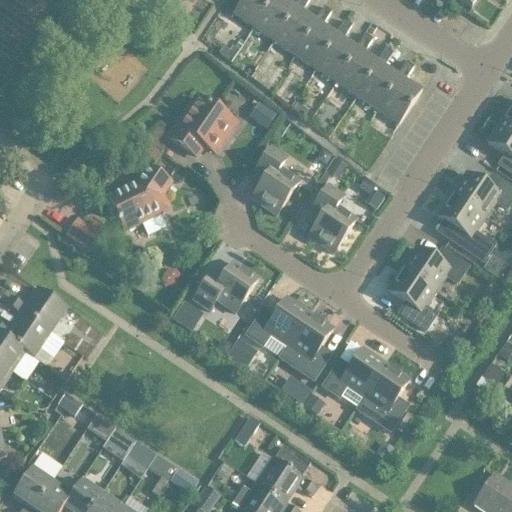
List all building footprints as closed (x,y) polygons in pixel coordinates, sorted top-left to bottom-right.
[(230,16),(251,30),(271,0),(240,0),(235,8),(230,16)] [(271,0),(251,30),(271,44),(294,10),(291,8),(291,7),(279,0),(271,0)] [(294,10),(271,44),(292,58),(315,24),(312,22),(312,21),(299,13),(308,0),(307,0),(295,0),(291,7),(291,8),(294,10)] [(468,7),(472,0),(454,0),(468,9),(469,8),(468,7)] [(229,17),(230,16),(235,8),(228,3),(222,13),(229,17)] [(315,24),(292,58),(312,71),(335,38),(332,36),(332,35),(320,27),(328,14),(320,9),(312,21),(312,22),(315,24)] [(335,38),(312,71),(333,85),(355,52),(352,50),(353,49),(340,41),(348,28),(341,22),(332,35),(332,36),(335,38)] [(355,52),(333,85),(353,99),(376,65),(373,63),(361,54),(369,42),(361,36),(353,49),(352,50),(355,52)] [(376,65),(353,99),(374,113),(397,79),(394,77),(381,68),(390,55),(382,50),(373,63),(376,65)] [(397,79),(374,113),(395,127),(418,93),(402,82),(410,69),(402,64),(394,77),(397,79)] [(213,155),(232,127),(193,101),(167,140),(193,158),(201,146),(213,155)] [(511,102),(499,123),(511,131),(511,102)] [(511,131),(499,123),(484,145),(507,160),(501,169),(497,166),(497,167),(511,177),(511,131)] [(249,201),(273,218),(296,184),(277,171),(284,161),(268,150),(251,175),(253,176),(255,172),(264,178),(249,201)] [(329,158),(319,152),(313,162),(323,168),(329,158)] [(324,175),(335,182),(343,169),(333,162),(324,175)] [(157,198),(166,185),(145,171),(134,187),(121,194),(116,192),(109,196),(108,200),(105,201),(115,220),(113,221),(115,226),(117,225),(121,232),(123,231),(127,232),(136,228),(137,224),(164,211),(157,198)] [(320,187),(327,177),(322,175),(316,185),(320,187)] [(463,176),(449,197),(483,220),(493,204),(504,211),(511,198),(511,193),(489,179),(488,180),(492,182),(486,191),(463,176)] [(331,256),(353,222),(334,210),(341,199),(326,189),(309,214),(310,215),(313,211),(321,216),(306,239),(331,256)] [(376,196),(368,209),(373,213),(382,200),(376,196)] [(472,236),(483,220),(449,197),(434,219),(439,222),(432,232),(480,264),(490,248),(472,236)] [(91,218),(98,233),(108,229),(102,214),(91,218)] [(75,221),(63,238),(87,254),(98,237),(75,221)] [(413,250),(399,272),(432,294),(443,278),(454,285),(464,270),(439,253),(438,254),(442,257),(436,266),(413,250)] [(480,272),(500,285),(509,271),(489,258),(480,272)] [(255,282),(230,265),(215,288),(206,282),(208,278),(207,277),(190,302),(206,313),(213,302),(232,315),(255,282)] [(422,333),(432,317),(422,310),(432,294),(399,272),(385,294),(407,309),(401,318),(398,315),(397,316),(422,333)] [(17,316),(47,336),(64,311),(34,291),(23,308),(8,298),(2,307),(17,316)] [(277,360),(306,316),(283,301),(268,324),(259,318),(261,314),(260,313),(244,338),(259,349),(266,338),(283,349),(276,360),(277,360)] [(170,321),(182,329),(194,311),(182,303),(170,321)] [(0,338),(23,354),(22,356),(30,361),(47,336),(17,316),(6,333),(0,328),(0,338)] [(306,316),(277,360),(310,383),(327,358),(326,357),(323,361),(314,355),(330,332),(306,316)] [(437,349),(453,360),(461,347),(445,337),(437,349)] [(0,369),(9,375),(22,356),(23,354),(0,338),(0,369)] [(236,341),(231,348),(224,358),(238,367),(249,350),(236,341)] [(503,346),(495,357),(504,363),(511,352),(503,346)] [(353,411),(383,367),(359,352),(344,375),(335,369),(338,365),(337,364),(320,389),(336,400),(343,389),(360,401),(353,411)] [(260,379),(265,371),(254,364),(249,372),(260,379)] [(488,366),(479,379),(493,389),(502,376),(488,366)] [(406,383),(383,367),(353,411),(387,434),(403,409),(402,408),(400,412),(391,406),(406,383)] [(0,388),(9,375),(0,369),(0,388)] [(287,379),(278,392),(299,406),(308,393),(287,379)] [(322,406),(308,396),(300,408),(314,417),(322,406)] [(62,397),(55,407),(72,419),(79,409),(62,397)] [(100,438),(107,428),(94,419),(87,429),(100,438)] [(241,428),(251,435),(257,426),(247,419),(241,428)] [(133,445),(112,432),(105,442),(126,456),(133,445)] [(390,451),(381,444),(372,457),(382,463),(390,451)] [(150,457),(134,446),(121,466),(132,473),(137,465),(143,468),(150,457)] [(165,483),(172,472),(153,459),(145,470),(165,483)] [(252,485),(283,506),(294,489),(309,499),(314,491),(269,461),(252,485)] [(30,511),(50,483),(30,469),(9,500),(22,509),(20,511),(30,511)] [(196,487),(175,473),(167,484),(189,498),(196,487)] [(499,511),(511,493),(511,489),(491,476),(483,488),(473,481),(462,497),(472,504),(470,507),(477,511),(499,511)] [(87,511),(100,494),(80,481),(70,496),(60,511),(87,511)] [(59,511),(60,511),(70,496),(50,483),(30,511),(59,511)] [(228,505),(237,511),(292,511),(283,506),(252,485),(248,492),(241,487),(228,505)] [(190,509),(194,511),(208,511),(216,500),(202,490),(190,509)] [(511,511),(511,493),(499,511),(511,511)] [(116,511),(120,508),(100,494),(87,511),(116,511)] [(116,511),(144,511),(125,499),(120,508),(116,511)]
